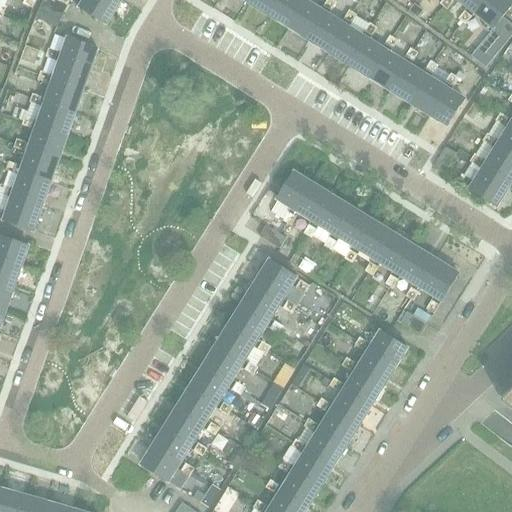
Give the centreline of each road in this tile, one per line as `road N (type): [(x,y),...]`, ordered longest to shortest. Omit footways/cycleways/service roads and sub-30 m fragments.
road 1 (residential): [(293,110),(73,459),(19,451),(6,441),(7,424),(142,47),(158,34),(182,36)]
road 2 (residential): [(511,243),(293,110)]
road 3 (residential): [(411,432),(511,258)]
road 4 (residential): [(182,36),(293,110)]
road 5 (residential): [(411,432),(444,413),(511,350)]
